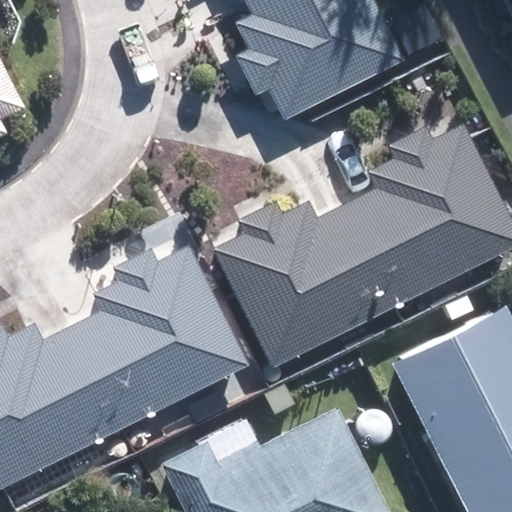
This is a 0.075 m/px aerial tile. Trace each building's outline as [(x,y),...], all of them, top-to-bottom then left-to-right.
[(246,0),(253,11),(235,20),(249,47),(237,52),(258,93),(269,87),(284,117),(403,58),(373,0),(246,0)] [(23,107),(0,60),(0,133),(6,130),(0,118),(23,107)] [(265,366),(511,242),(511,230),(457,122),(426,137),(420,126),(379,146),(385,158),(360,171),(369,188),(311,217),(303,200),(276,213),(270,202),(229,222),(235,234),(206,248),(265,366)] [(0,485),(247,362),(187,243),(156,259),(150,247),(109,268),(115,280),(90,292),(99,309),(41,338),(33,321),(6,334),(0,323),(0,485)] [(511,511),(511,324),(501,302),(391,358),(470,511),(511,511)] [(200,439),(159,459),(184,511),(387,511),(335,403),(212,463),(200,439)]
